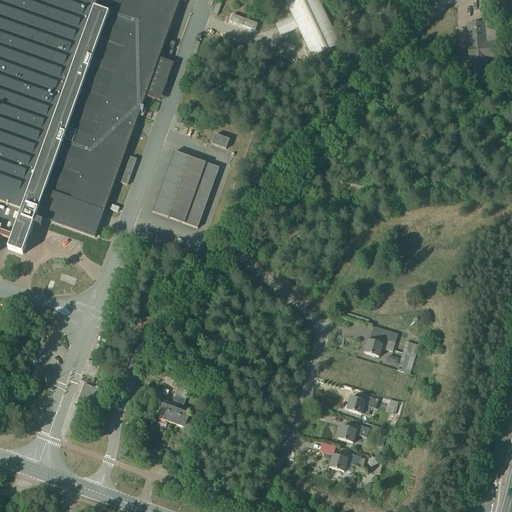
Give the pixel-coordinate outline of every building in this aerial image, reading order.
[(0,0),(0,237),(11,242),(8,250),(22,256),(36,218),(95,239),(146,98),(159,60),(180,0),(0,0)] [(255,32),(258,25),(232,16),(230,23),(255,32)] [(495,23),(467,25),(469,45),(467,45),(468,53),(468,62),(470,62),(472,82),(489,80),(487,60),(497,59),(495,23)] [(229,141),(215,136),(212,146),(226,151),(229,141)] [(219,170),(174,153),(152,214),(198,230),(219,170)] [(127,186),(137,160),(130,158),(121,184),(127,186)] [(120,209),(111,206),(110,211),(118,214),(120,209)] [(368,341),(364,354),(379,359),(381,350),(393,353),(398,335),(374,328),(369,342),(368,341)] [(175,397),(180,398),(185,384),(181,382),(175,397)] [(181,399),(186,400),(191,386),(186,384),(181,399)] [(104,392),(84,385),(77,406),(97,413),(104,392)] [(378,401),(370,399),(356,395),(355,400),(350,399),(346,412),(361,416),(364,407),(375,410),(378,401)] [(171,424),(176,411),(163,406),(158,420),(171,424)] [(176,411),(171,424),(184,429),(189,416),(176,411)] [(369,430),(361,427),(348,423),(346,429),(341,427),(337,440),(353,445),(355,436),(366,439),(369,430)] [(361,458),(353,456),(339,452),(337,458),(333,456),(329,469),(344,474),(347,464),(358,468),(361,458)]
